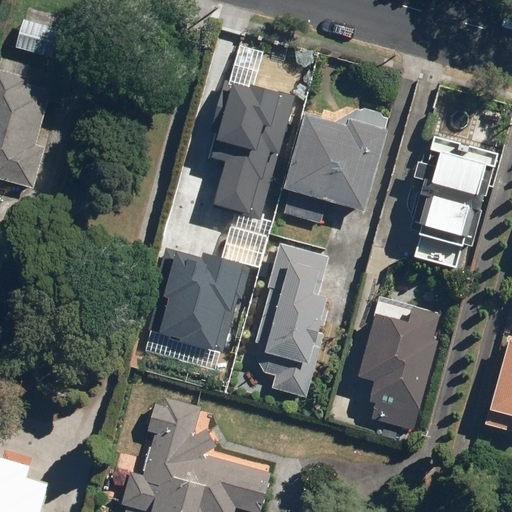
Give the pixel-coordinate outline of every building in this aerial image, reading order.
[(57,24),(21,16),(14,48),(50,55),(57,24)] [(32,79),(0,70),(0,182),(36,192),(48,148),(39,146),(53,92),(30,86),(32,79)] [(208,185),(231,191),(220,229),(261,240),(293,117),(276,113),(277,107),(230,96),(208,185)] [(287,189),(290,190),(283,216),(324,227),(331,203),(366,213),(391,131),(388,130),(390,119),(385,118),(381,113),(366,110),(363,112),(357,111),(341,122),(307,113),(287,189)] [(460,271),(466,246),(474,248),(493,169),(497,170),(501,153),(436,137),(429,166),(420,164),(414,187),(424,189),(422,195),(418,194),(413,217),(417,218),(414,231),(423,233),(417,260),(460,271)] [(258,341),(262,342),(259,359),(266,374),(276,378),(273,388),(308,399),(337,300),(317,294),(323,276),(326,277),(331,260),(325,258),(325,255),(283,242),(273,279),(269,290),(272,291),(258,341)] [(0,376),(25,291),(18,289),(27,256),(0,248),(0,376)] [(441,341),(436,339),(444,314),(382,296),(376,317),(378,318),(361,378),(378,383),(372,403),(377,405),(373,419),(415,432),(441,341)] [(511,432),(511,336),(487,425),(511,432)] [(237,511),(238,509),(248,511),(263,511),(274,475),(205,455),(219,447),(208,430),(194,438),(202,408),(160,397),(137,475),(133,474),(122,511),(237,511)] [(0,511),(45,511),(54,484),(33,478),(36,468),(0,457),(0,511)]
